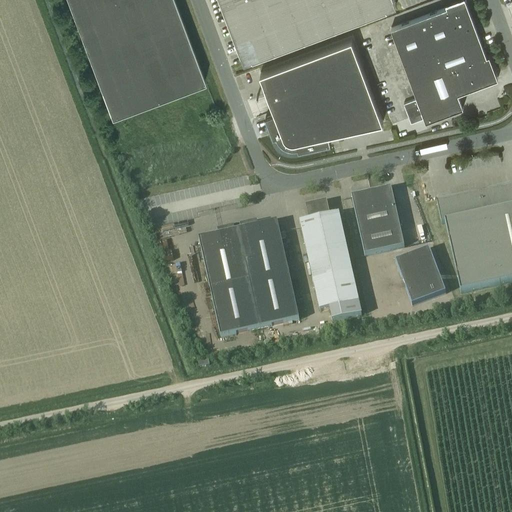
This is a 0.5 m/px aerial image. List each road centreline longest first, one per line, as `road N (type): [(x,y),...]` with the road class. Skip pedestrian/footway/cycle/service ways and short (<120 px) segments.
road 1 (unclassified): [(66,416),(511,319)]
road 2 (unclassified): [(278,183),(511,134)]
road 3 (unknown): [(278,183),(270,201),(194,223),(184,236),(181,252),(204,337)]
road 4 (unclassified): [(278,183),(257,163),(197,0)]
